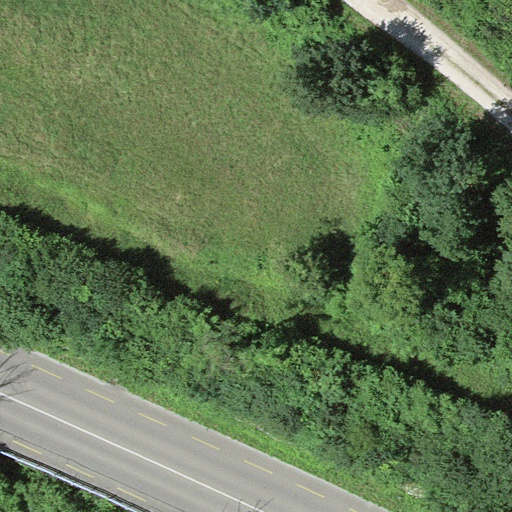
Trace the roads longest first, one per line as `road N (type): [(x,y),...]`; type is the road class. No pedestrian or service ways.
road 1 (primary): [(258,511),(0,392)]
road 2 (track): [(368,0),(511,117)]
